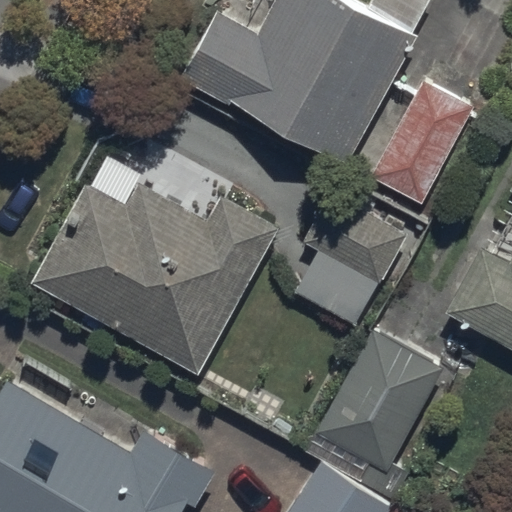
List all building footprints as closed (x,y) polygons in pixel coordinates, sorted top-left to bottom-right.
[(220,0),(215,0),(181,67),(353,156),(433,0),(366,0),(366,1),(363,0),(270,0),(260,21),(220,0)] [(476,98),(421,68),(368,164),(424,194),(476,98)] [(88,173),(32,271),(199,367),(284,218),(225,184),(210,210),(138,169),(124,193),(88,173)] [(445,297),(446,298),(511,335),(511,178),(510,182),(511,182),(511,254),(479,236),(445,297)] [(409,227),(331,181),(300,233),(325,247),(301,287),(356,319),(409,227)] [(416,468),(398,458),(448,364),(376,325),(322,428),(378,458),(366,479),(400,497),(416,468)] [(6,366),(0,375),(0,511),(181,511),(190,498),(197,502),(221,462),(145,416),(130,440),(6,366)] [(287,511),(389,511),(396,501),(325,455),(287,511)] [(445,511),(406,491),(394,511),(445,511)]
